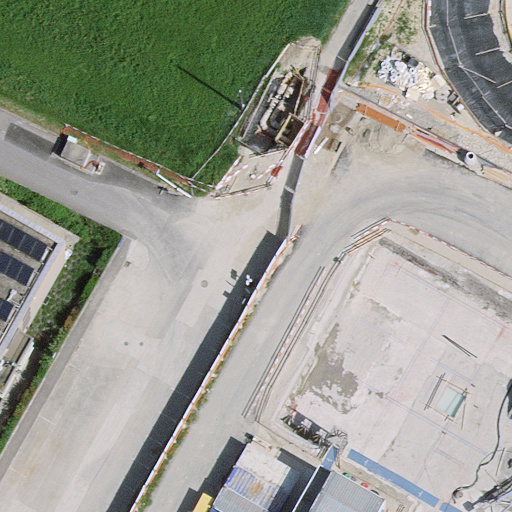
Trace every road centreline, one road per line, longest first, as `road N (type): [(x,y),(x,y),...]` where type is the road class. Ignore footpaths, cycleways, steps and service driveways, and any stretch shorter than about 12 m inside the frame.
road 1 (residential): [(317,96),(79,511)]
road 2 (residential): [(317,96),(511,201)]
